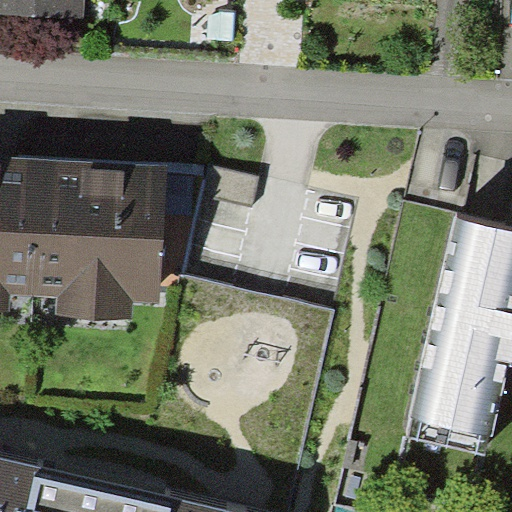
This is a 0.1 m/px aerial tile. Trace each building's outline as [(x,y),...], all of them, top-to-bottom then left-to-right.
[(84,0),(0,0),(0,12),(83,18),(84,0)] [(0,152),(0,310),(11,311),(12,293),(60,295),(59,315),(134,319),(135,302),(160,304),(168,162),(0,152)] [(511,229),(455,217),(409,418),(492,437),(509,363),(511,363),(511,229)] [(295,482),(336,311),(183,275),(142,445),(295,482)] [(226,511),(0,459),(0,511),(226,511)]
